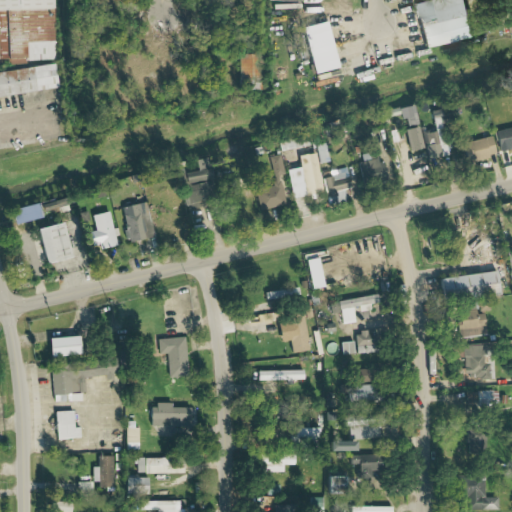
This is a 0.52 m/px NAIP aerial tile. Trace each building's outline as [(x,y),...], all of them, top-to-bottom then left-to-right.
[(49,0),(0,0),(0,59),(8,59),(8,62),(52,60),(49,0)] [(424,48),(471,38),(462,0),(427,0),(414,3),(424,48)] [(336,68),(324,21),(300,27),(312,74),(336,68)] [(237,77),(260,77),(260,54),(236,54),(237,77)] [(0,95),(56,89),(53,64),(0,71),(0,95)] [(416,125),(413,105),(403,107),(406,126),(416,125)] [(437,156),(446,155),(442,112),(433,113),(437,156)] [(499,152),(511,148),(511,126),(493,132),(499,152)] [(404,130),(408,151),(421,148),(417,127),(404,130)] [(421,134),(425,159),(436,157),(432,132),(421,134)] [(475,159),(494,154),(490,136),(470,141),(475,159)] [(317,162),(327,161),(326,144),(315,145),(317,162)] [(362,162),(357,162),(360,181),(384,178),(382,162),(377,162),(375,151),(360,153),(362,162)] [(319,191),(315,153),(305,154),(306,163),(300,164),(303,193),(319,191)] [(286,204),(277,157),(266,159),(272,186),(254,189),(258,209),(286,204)] [(194,160),(195,171),(189,172),(191,185),(180,187),(184,209),(214,204),(206,158),(194,160)] [(324,172),(326,201),(349,200),(348,171),(324,172)] [(9,210),(13,225),(40,218),(36,203),(9,210)] [(146,203),(120,206),(125,242),(151,238),(146,203)] [(111,229),(107,212),(90,215),(93,231),(87,232),(90,249),(116,244),(113,228),(111,229)] [(69,258),(60,223),(35,229),(44,264),(69,258)] [(440,298),(497,293),(495,272),(438,277),(440,298)] [(355,320),(353,313),(370,310),(369,304),(377,303),(375,294),(337,302),(341,322),(355,320)] [(483,336),(483,312),(488,312),(488,304),(455,304),(456,336),(483,336)] [(307,351),(302,316),(276,319),(279,342),(288,341),(290,353),(307,351)] [(354,353),(378,352),(377,333),(354,334),(354,353)] [(48,357),(78,355),(77,337),(47,338),(48,357)] [(186,377),(184,338),(158,339),(159,354),(165,354),(167,377),(186,377)] [(352,342),(340,343),(341,355),(353,354),(352,342)] [(492,379),(491,344),(461,345),(462,375),(472,374),(473,380),(492,379)] [(83,379),(120,375),(118,361),(51,369),(54,395),(64,394),(65,402),(79,401),(79,393),(84,392),(83,379)] [(302,370),(255,371),(256,381),(302,380),(302,370)] [(347,401),(376,402),(377,386),(348,385),(347,401)] [(492,391),(475,391),(475,405),(492,405),(492,391)] [(188,408),(169,408),(169,405),(148,405),(148,426),(188,427),(188,408)] [(78,439),(78,427),(72,428),(71,411),(54,412),(55,440),(78,439)] [(347,417),(348,440),(379,438),(378,415),(347,417)] [(136,450),(135,422),(124,422),(124,450),(136,450)] [(317,440),(317,428),(293,429),(293,441),(317,440)] [(484,455),(485,431),(466,430),(465,454),(484,455)] [(354,451),(354,441),(327,442),(328,452),(354,451)] [(282,472),(282,465),(292,465),(293,455),(263,454),(262,472),(282,472)] [(380,473),(380,455),(358,456),(359,474),(380,473)] [(111,456),(96,457),(96,467),(91,467),(92,486),(112,486),(111,456)] [(134,459),(135,474),(182,473),(182,458),(134,459)] [(497,510),(497,497),(483,498),(483,476),(465,476),(465,510),(497,510)] [(145,478),(124,478),(124,494),(146,493),(145,478)] [(179,511),(179,501),(138,501),(138,511),(162,511),(161,511),(179,511)] [(69,511),(69,502),(49,502),(48,511),(69,511)]
